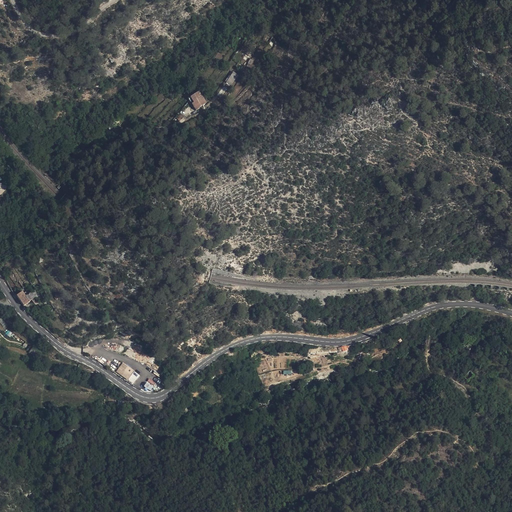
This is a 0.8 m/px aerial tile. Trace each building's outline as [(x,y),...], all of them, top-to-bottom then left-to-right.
[(233,71),(225,82),(231,86),(239,75),(233,71)] [(243,83),(240,80),(233,90),(236,92),(243,83)] [(204,99),(196,104),(199,110),(197,111),(202,118),(205,115),(205,114),(211,110),(204,99)] [(119,127),(114,132),(117,137),(118,136),(123,133),(119,128),(119,127)] [(23,303),(29,311),(33,317),(40,312),(39,310),(42,308),(36,300),(34,302),(33,300),(30,301),(29,299),(23,303)] [(46,358),(39,355),(37,360),(44,363),(46,358)] [(469,375),(464,370),(459,375),(463,380),(469,375)] [(133,384),(135,380),(127,374),(124,378),(133,384)] [(147,382),(144,385),(150,390),(153,387),(147,382)]
